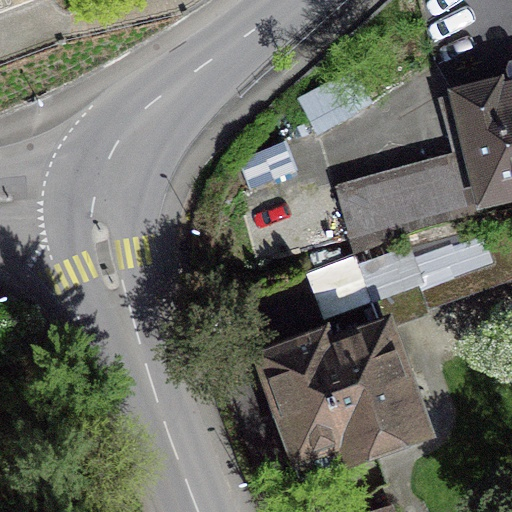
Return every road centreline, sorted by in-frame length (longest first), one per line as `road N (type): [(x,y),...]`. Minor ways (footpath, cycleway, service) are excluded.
road 1 (tertiary): [(201,511),(105,261),(94,202)]
road 2 (tertiary): [(94,202),(119,143),(157,95),(290,0)]
